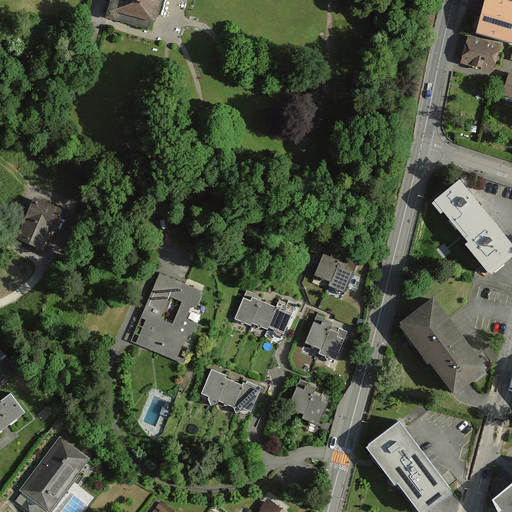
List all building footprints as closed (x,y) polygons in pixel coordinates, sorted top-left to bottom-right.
[(163,0),(115,0),(110,18),(154,31),(163,0)] [(507,9),(480,2),(473,29),(499,36),(507,9)] [(502,46),(469,38),(462,65),(494,74),(502,46)] [(511,245),(460,180),(432,202),(489,274),(511,255),(511,245)] [(31,197),(13,241),(43,253),(62,210),(31,197)] [(359,268),(326,252),(313,281),(346,296),(359,268)] [(159,274),(128,340),(185,364),(199,328),(182,320),(190,305),(197,309),(204,293),(159,274)] [(291,311),(243,291),(232,317),(280,337),(291,311)] [(435,308),(402,334),(455,399),(487,372),(435,308)] [(317,320),(305,349),(336,363),(348,333),(317,320)] [(259,388),(209,368),(197,399),(247,419),(259,388)] [(301,386),(288,414),(318,428),(331,400),(301,386)] [(0,397),(0,428),(23,412),(8,392),(0,397)] [(402,429),(371,451),(416,511),(427,511),(451,495),(402,429)] [(48,511),(89,458),(58,435),(11,499),(28,511),(48,511)] [(511,511),(511,479),(492,495),(505,511),(511,511)] [(286,511),(271,498),(260,511),(286,511)] [(178,511),(162,501),(154,511),(178,511)]
